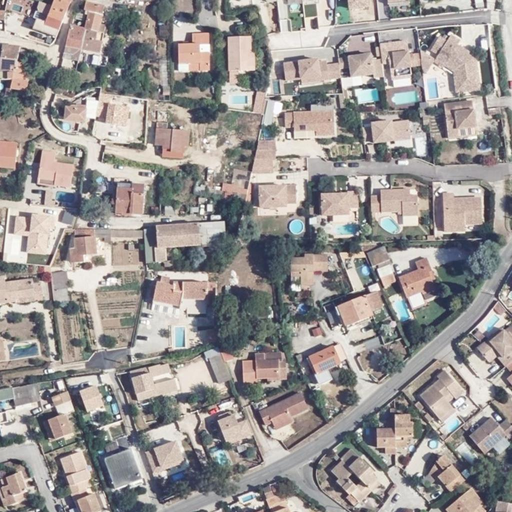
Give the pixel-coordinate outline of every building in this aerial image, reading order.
[(23,1),(16,0),(14,0),(11,10),(21,12),(21,8),(23,1)] [(45,28),(61,32),(73,0),(55,0),(54,4),(51,12),(48,19),(41,18),(39,20),(27,18),(26,22),(31,23),(31,25),(44,28),(45,28)] [(290,0),(291,11),(302,10),(300,0),(290,0)] [(344,0),(345,10),(368,9),(367,0),(344,0)] [(28,1),(23,1),(21,8),(51,12),(54,4),(28,1)] [(90,13),(87,29),(100,32),(101,26),(104,8),(86,4),(85,11),(90,13)] [(310,27),(319,25),(317,16),(308,18),(310,27)] [(282,20),(284,28),(292,27),(290,19),(282,20)] [(166,41),(169,26),(155,24),(153,38),(166,41)] [(87,29),(74,26),(68,47),(83,50),(87,29)] [(87,29),(83,50),(101,54),(107,27),(101,26),(100,32),(87,29)] [(434,26),(423,28),(424,42),(429,42),(428,32),(435,31),(434,26)] [(59,38),(61,32),(45,28),(44,28),(43,34),(59,38)] [(447,48),(444,53),(441,58),(439,60),(449,67),(450,65),(454,67),(460,71),(483,71),(482,57),(477,59),(471,55),(473,51),(463,45),(466,41),(456,34),(452,40),(447,48)] [(436,49),(444,53),(447,48),(452,40),(445,36),(444,37),(436,49)] [(204,67),(205,75),(214,75),(214,57),(205,57),(206,49),(213,48),(213,37),(196,37),(196,48),(182,48),(182,68),(204,67)] [(412,39),(385,43),(385,46),(387,64),(394,63),(396,80),(417,77),(415,66),(427,65),(425,51),(414,53),(412,39)] [(253,74),(252,56),(254,56),(253,40),(231,41),(232,75),(241,75),(253,74)] [(10,47),(3,48),(1,72),(0,72),(0,80),(14,81),(19,63),(22,49),(10,47)] [(82,58),(83,50),(68,47),(67,54),(76,55),(75,61),(81,62),(82,58)] [(427,65),(428,72),(432,72),(439,60),(441,58),(425,49),(425,51),(427,65)] [(378,77),(388,76),(386,58),(376,59),(375,53),(353,55),(355,75),(377,73),(378,77)] [(14,81),(27,82),(29,59),(23,59),(22,64),(19,63),(14,81)] [(299,78),(300,85),(319,82),(318,80),(341,77),(340,62),(325,64),(324,60),(316,61),(316,59),(282,64),(284,80),(299,78)] [(0,72),(1,72),(1,67),(0,67),(0,82),(14,81),(0,80),(0,72)] [(182,75),(205,75),(204,67),(182,68),(182,75)] [(483,71),(460,71),(462,92),(485,90),(483,71)] [(32,83),(27,82),(14,81),(11,92),(31,92),(32,83)] [(256,116),(264,117),(269,95),(260,93),(256,116)] [(94,128),(98,103),(76,100),(74,109),(65,107),(62,123),(94,128)] [(477,102),(449,105),(452,136),(462,135),(462,130),(480,128),(479,118),(476,119),(476,116),(479,115),(477,102)] [(489,117),(501,114),(499,107),(488,110),(489,117)] [(167,109),(156,109),(154,142),(162,143),(162,145),(169,146),(170,148),(181,149),(183,133),(186,134),(188,122),(172,120),(166,120),(167,109)] [(116,121),(117,112),(103,110),(102,119),(108,120),(106,131),(120,133),(122,122),(116,121)] [(289,130),(297,130),(298,134),(319,133),(320,138),(338,138),(337,114),(297,115),(297,116),(288,116),(289,130)] [(376,129),(366,130),(367,143),(377,142),(378,145),(389,144),(388,140),(413,138),(412,124),(396,125),(395,122),(375,125),(376,129)] [(452,136),(452,139),(480,137),(480,128),(462,130),(462,135),(452,136)] [(261,140),(257,159),(275,159),(275,157),(278,157),(278,139),(261,140)] [(0,168),(15,170),(17,145),(0,143),(0,168)] [(169,146),(162,145),(161,153),(181,155),(181,149),(170,148),(169,146)] [(48,152),(42,180),(59,182),(74,182),(77,168),(59,163),(61,155),(48,152)] [(257,159),(254,171),(275,171),(275,159),(257,159)] [(74,182),(59,182),(57,187),(73,190),(74,182)] [(116,184),(116,214),(123,214),(123,216),(131,216),(131,214),(142,214),(141,184),(116,184)] [(224,185),(222,202),(233,203),(234,186),(224,185)] [(298,185),(262,186),(262,206),(289,205),(289,202),(298,202),(298,185)] [(212,197),(213,189),(195,187),(194,195),(212,197)] [(383,195),(373,196),(374,212),(400,211),(401,216),(421,216),(419,190),(383,190),(383,195)] [(349,194),(325,194),(325,216),(351,215),(350,208),(361,208),(360,191),(349,191),(349,194)] [(45,194),(47,204),(53,202),(51,192),(45,194)] [(457,226),(457,235),(469,235),(469,228),(486,227),(486,201),(466,202),(466,211),(458,210),(458,202),(458,196),(446,197),(448,226),(457,226)] [(466,202),(458,202),(458,210),(466,211),(466,202)] [(72,227),(75,213),(64,210),(62,225),(72,227)] [(31,226),(32,220),(16,218),(15,236),(24,237),(25,233),(36,235),(34,251),(46,253),(49,233),(54,233),(56,221),(39,219),(39,227),(31,226)] [(32,218),(32,220),(31,226),(39,227),(39,219),(32,218)] [(224,224),(201,225),(202,247),(202,248),(226,247),(224,224)] [(202,247),(201,225),(158,228),(159,249),(165,249),(202,247)] [(448,235),(457,235),(457,226),(448,226),(448,235)] [(154,230),(144,231),(145,239),(149,264),(156,263),(154,230)] [(154,230),(156,263),(165,262),(166,262),(165,249),(159,249),(158,230),(154,230)] [(76,248),(77,257),(86,255),(97,254),(96,240),(104,239),(105,244),(110,244),(110,241),(109,231),(80,235),(82,240),(76,241),(76,248)] [(110,241),(145,239),(144,231),(109,231),(110,241)] [(13,238),(12,254),(19,255),(21,239),(13,238)] [(385,268),(393,264),(385,247),(369,254),(375,267),(383,263),(385,268)] [(352,291),(375,283),(364,248),(341,255),(343,261),(352,258),(355,267),(345,270),(352,291)] [(305,256),(292,257),(292,275),(301,275),(301,284),(313,284),(313,270),(328,270),(328,254),(306,254),(305,256)] [(399,277),(406,296),(421,291),(424,299),(437,293),(430,274),(433,272),(427,258),(415,262),(418,270),(399,277)] [(70,286),(68,271),(55,272),(56,288),(70,286)] [(383,283),(395,278),(392,272),(380,277),(383,283)] [(172,281),(173,275),(165,273),(163,279),(172,281)] [(292,284),(301,284),(301,275),(292,275),(292,284)] [(221,296),(221,279),(177,278),(176,282),(172,281),(163,279),(160,279),(156,300),(184,306),(187,296),(221,296)] [(14,307),(42,303),(40,285),(32,285),(31,281),(4,283),(3,279),(0,279),(0,307),(14,306),(14,307)] [(383,308),(377,293),(339,309),(346,327),(373,316),(372,312),(383,308)] [(507,310),(499,302),(494,307),(501,314),(507,310)] [(511,326),(510,324),(502,330),(510,341),(511,339),(511,326)] [(285,338),(280,326),(274,328),(279,339),(285,338)] [(315,338),(323,335),(320,328),(312,330),(315,338)] [(495,355),(504,366),(505,365),(511,360),(511,343),(510,341),(502,330),(500,328),(476,347),(488,361),(495,355)] [(230,347),(222,351),(226,362),(235,358),(230,347)] [(343,365),(336,347),(310,358),(313,366),(314,365),(318,375),(343,365)] [(218,382),(230,377),(224,362),(220,353),(209,358),(218,382)] [(268,362),(264,362),(243,361),(243,384),(257,384),(257,378),(268,378),(268,381),(280,381),(281,371),(285,371),(286,356),(269,355),(268,362)] [(149,369),(150,370),(155,386),(161,384),(163,383),(160,375),(163,374),(161,366),(149,369)] [(420,393),(442,420),(454,410),(445,399),(452,394),(454,396),(461,390),(443,368),(436,374),(438,377),(420,393)] [(139,403),(165,395),(161,384),(155,386),(150,370),(140,373),(140,372),(131,375),(139,403)] [(161,384),(165,395),(179,390),(176,379),(163,383),(161,384)] [(17,410),(42,402),(37,385),(16,391),(12,399),(17,410)] [(321,388),(314,391),(318,402),(325,400),(321,388)] [(0,392),(0,402),(12,399),(16,391),(13,392),(13,390),(5,391),(0,392)] [(273,425),(290,417),(289,415),(307,407),(300,391),(258,411),(264,424),(271,421),(273,425)] [(57,412),(74,407),(71,397),(54,404),(57,412)] [(418,401),(414,405),(419,410),(423,407),(418,401)] [(215,416),(225,445),(251,436),(242,407),(215,416)] [(428,412),(424,416),(428,421),(432,418),(428,412)] [(410,413),(395,413),(395,416),(395,445),(406,444),(406,435),(412,435),(412,421),(410,421),(410,413)] [(492,418),(498,425),(504,420),(498,413),(492,418)] [(395,445),(395,416),(390,415),(389,415),(388,415),(388,416),(387,416),(386,416),(386,417),(385,418),(386,426),(376,428),(376,445),(385,445),(385,452),(395,452),(395,445)] [(453,432),(464,423),(458,416),(447,425),(453,432)] [(292,421),(290,417),(273,425),(275,429),(292,421)] [(511,435),(511,425),(507,419),(497,427),(490,418),(469,436),(483,454),(504,435),(508,440),(511,435)] [(67,419),(44,428),(45,432),(47,431),(52,443),(50,444),(51,447),(75,439),(67,419)] [(123,424),(107,428),(110,437),(125,433),(123,424)] [(145,453),(153,475),(183,463),(175,441),(145,453)] [(106,444),(106,452),(117,453),(118,445),(106,444)] [(361,479),(368,487),(377,478),(373,473),(374,472),(352,448),(341,458),(342,459),(353,471),(361,479)] [(449,491),(463,480),(462,479),(440,453),(435,457),(427,470),(433,477),(436,475),(439,472),(442,477),(439,479),(449,491)] [(118,495),(145,486),(133,454),(106,463),(118,495)] [(74,491),(86,487),(93,485),(83,459),(65,466),(74,491)] [(348,476),(353,471),(342,459),(331,470),(339,478),(337,480),(349,493),(351,491),(359,500),(370,490),(368,487),(361,479),(356,484),(348,476)] [(4,493),(10,510),(29,502),(20,477),(1,484),(4,493)] [(380,481),(377,478),(368,487),(370,490),(371,490),(380,481)] [(263,488),(267,498),(274,496),(270,485),(263,488)] [(88,494),(86,487),(74,491),(71,492),(74,499),(88,494)] [(484,511),(486,510),(478,504),(480,501),(469,487),(445,508),(447,511),(484,511)] [(0,499),(4,511),(10,510),(4,493),(0,493),(0,499)] [(269,510),(272,508),(283,504),(278,493),(274,496),(267,498),(264,499),(269,510)] [(81,507),(82,511),(99,511),(96,501),(91,503),(88,494),(74,499),(77,509),(81,507)] [(289,511),(286,503),(283,504),(272,508),(273,511),(289,511)] [(511,511),(511,504),(499,503),(497,511),(511,511)]
